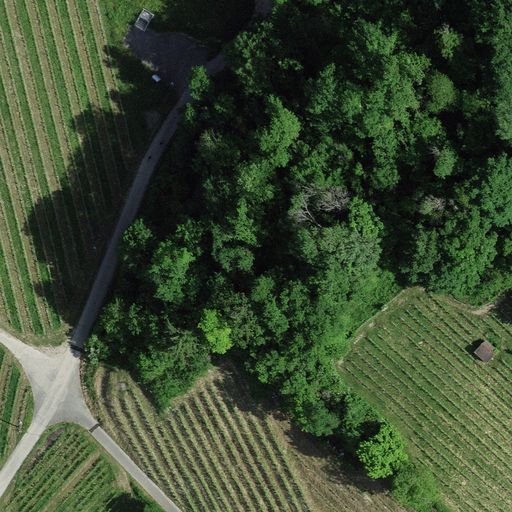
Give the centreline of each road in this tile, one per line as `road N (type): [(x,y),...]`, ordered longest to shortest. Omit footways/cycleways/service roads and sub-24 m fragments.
road 1 (track): [(57,389),(147,164),(191,86),(268,0)]
road 2 (track): [(57,389),(120,466),(171,511)]
